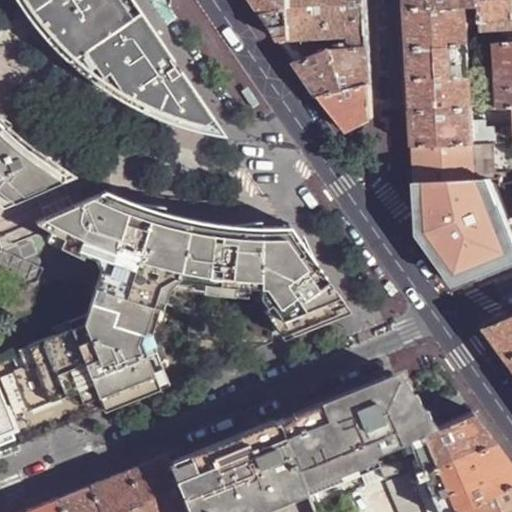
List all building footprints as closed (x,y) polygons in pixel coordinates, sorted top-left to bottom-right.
[(132,0),(19,0),(27,11),(68,58),(101,84),(156,114),(201,128),(215,120),(132,0)] [(253,0),(282,41),(292,40),(289,0),(253,0)] [(289,0),(292,40),(295,40),(329,38),(326,0),(289,0)] [(326,0),(329,38),(349,37),(352,48),(369,47),(366,0),(326,0)] [(406,0),(407,10),(466,8),(481,7),(480,0),(406,0)] [(511,0),(480,0),(481,7),(482,30),(511,28),(511,0)] [(466,8),(407,10),(408,32),(409,48),(468,45),(466,8)] [(349,37),(329,38),(331,44),(332,49),(352,48),(349,37)] [(291,55),(296,63),(308,59),(307,58),(301,49),(295,40),(292,40),(282,41),(291,55)] [(511,42),(506,43),(496,44),(499,107),(511,106),(511,42)] [(331,44),(301,49),(307,58),(332,49),(331,44)] [(468,45),(409,48),(409,67),(410,81),(470,77),(468,45)] [(370,61),(369,47),(352,48),(332,49),(343,90),(371,85),(370,61)] [(308,59),(296,63),(309,82),(319,96),(343,90),(332,49),(307,58),(308,59)] [(470,77),(410,81),(411,99),(412,111),(472,108),(470,77)] [(343,90),(319,96),(346,131),(373,118),(372,98),(371,85),(343,90)] [(472,108),(412,111),(413,131),(413,146),(458,144),(468,144),(474,143),(472,108)] [(0,197),(6,203),(74,173),(44,154),(28,142),(13,130),(0,117),(0,197)] [(223,132),(215,120),(201,128),(216,131),(223,132)] [(496,127),(486,127),(487,143),(497,142),(496,127)] [(468,144),(458,144),(460,180),(479,179),(490,178),(509,178),(508,142),(497,142),(487,143),(474,143),(468,144)] [(458,144),(413,146),(414,167),(415,182),(426,181),(460,180),(458,144)] [(490,178),(479,179),(487,199),(497,195),(490,178)] [(460,180),(426,181),(427,199),(417,203),(418,234),(448,276),(464,270),(469,280),(510,264),(506,254),(511,251),(511,232),(497,195),(487,199),(479,179),(460,180)] [(426,181),(415,182),(417,203),(427,199),(426,181)] [(107,190),(87,199),(90,200),(99,205),(118,213),(142,222),(169,230),(188,234),(196,236),(225,240),(253,242),(262,242),(282,242),(335,317),(350,311),(289,226),(281,226),(254,226),(227,224),(200,220),(173,214),(147,206),(131,201),(118,195),(107,190)] [(0,389),(22,442),(58,428),(160,387),(145,348),(163,273),(189,279),(220,284),(251,286),(261,286),(261,288),(293,333),(335,317),(282,242),(262,242),(253,242),(225,240),(196,236),(188,234),(169,230),(142,222),(118,213),(99,205),(90,200),(87,199),(34,222),(42,227),(69,241),(97,254),(105,257),(80,323),(0,356),(0,389)] [(464,270),(448,276),(455,286),(469,280),(464,270)] [(511,315),(486,326),(511,359),(511,315)] [(373,382),(280,420),(313,505),(408,467),(398,442),(408,438),(429,429),(421,409),(417,411),(411,396),(408,398),(401,381),(376,391),(373,382)] [(22,442),(0,389),(0,452),(22,443),(22,442)] [(484,425),(474,411),(435,427),(429,429),(408,438),(420,466),(423,472),(495,441),(484,425)] [(279,419),(170,463),(189,511),(316,511),(313,505),(280,420),(279,419)] [(408,438),(398,442),(408,467),(412,469),(420,466),(408,438)] [(511,463),(508,458),(495,441),(423,472),(424,475),(440,511),(447,511),(464,505),(511,481),(511,463)] [(148,462),(129,469),(146,511),(189,511),(170,463),(167,454),(148,462)] [(110,477),(91,484),(102,511),(146,511),(129,469),(110,477)] [(410,470),(386,480),(399,511),(429,511),(414,479),(410,470)] [(429,511),(440,511),(424,475),(414,479),(429,511)] [(511,511),(511,481),(464,505),(467,511),(511,511)] [(75,491),(59,497),(65,511),(102,511),(91,484),(75,491)] [(43,504),(26,511),(65,511),(59,497),(43,504)]
